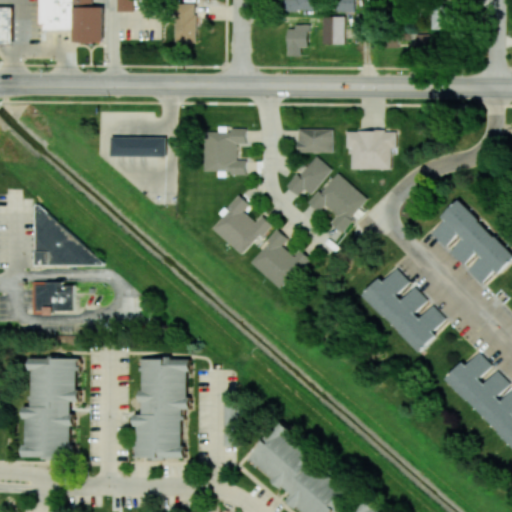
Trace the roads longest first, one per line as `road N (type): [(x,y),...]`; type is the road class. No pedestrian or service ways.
road 1 (secondary): [(0,82),(511,88)]
road 2 (residential): [(44,483),(218,488),(256,511)]
road 3 (residential): [(374,216),(408,183),(496,155),(497,88)]
road 4 (residential): [(383,206),(511,346)]
